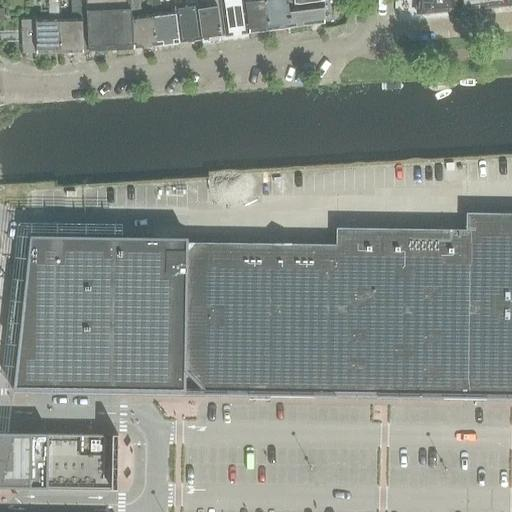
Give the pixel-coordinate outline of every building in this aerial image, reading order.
[(30,21),(22,21),(22,46),(31,46),(33,46),(36,46),(36,54),(58,54),(60,54),(59,20),(58,0),(48,0),(49,21),(36,21),(33,21),(30,21)] [(82,18),(87,18),(86,0),(70,0),(71,20),(59,20),(60,54),(83,53),(82,18)] [(130,17),(129,0),(86,0),(87,18),(88,51),(132,49),(130,17)] [(129,0),(130,17),(132,17),(133,49),(156,46),(152,14),(141,16),(139,0),(129,0)] [(178,43),(174,11),(161,13),(159,0),(150,0),(152,14),(156,46),(178,43)] [(183,0),(172,0),(174,11),(178,43),(201,40),(197,4),(184,6),(183,0)] [(221,37),(217,8),(207,9),(206,0),(196,0),(197,4),(201,40),(207,40),(211,42),(218,41),(220,38),(221,37)] [(244,0),(221,0),(226,37),(249,34),(244,0)] [(244,0),(249,34),(270,31),(265,0),(244,0)] [(284,0),(265,0),(270,31),(290,29),(287,10),(287,4),(285,4),(284,0)] [(417,0),(417,14),(443,12),(454,10),(453,0),(417,0)] [(457,0),(458,11),(481,8),(480,0),(457,0)] [(511,0),(480,0),(481,8),(505,6),(511,5),(511,0)] [(335,2),(334,12),(344,13),(345,2),(335,2)] [(290,29),(322,25),(323,5),(287,10),(290,29)] [(30,237),(13,390),(185,392),(204,392),(511,396),(511,214),(465,214),(465,230),(336,228),(335,245),(187,243),(187,239),(83,238),(30,237)] [(117,491),(117,479),(118,435),(10,434),(3,461),(0,473),(0,488),(112,490),(117,491)]
